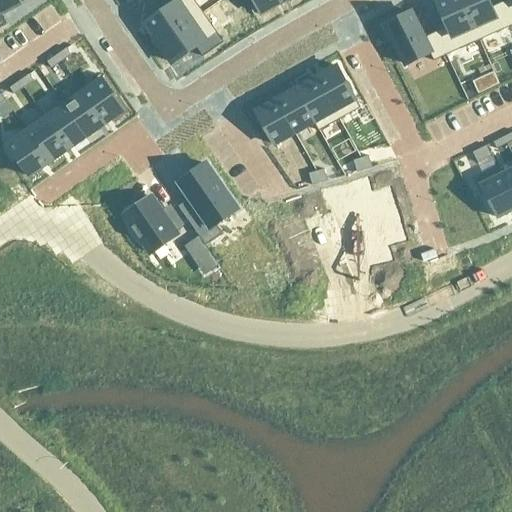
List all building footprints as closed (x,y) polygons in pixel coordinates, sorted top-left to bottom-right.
[(0,0),(0,28),(8,25),(2,14),(20,4),(17,0),(0,0)] [(146,25),(144,26),(150,35),(152,34),(158,44),(203,13),(193,0),(162,0),(168,8),(145,24),(146,25)] [(253,0),(261,14),(281,3),(279,0),(253,0)] [(447,27),(435,32),(446,55),(479,41),(461,0),(436,0),(437,0),(435,1),(447,27)] [(461,0),(479,41),(511,25),(511,24),(503,2),(491,8),(487,0),(461,0)] [(511,0),(508,0),(503,2),(511,24),(511,0)] [(411,12),(384,26),(390,38),(391,37),(405,65),(429,53),(433,62),(446,55),(435,32),(424,38),(411,12)] [(158,44),(157,45),(163,54),(165,53),(172,63),(195,47),(202,57),(223,43),(203,13),(158,44)] [(66,48),(56,55),(61,62),(71,55),(66,48)] [(56,55),(46,62),(51,69),(61,62),(56,55)] [(337,66),(316,78),(339,120),(360,108),(337,66)] [(29,74),(19,81),(24,88),(34,81),(29,74)] [(316,78),(296,89),(314,123),(318,131),(339,120),(316,78)] [(102,79),(82,93),(104,124),(124,111),(102,79)] [(480,80),(473,83),(478,94),(485,91),(480,80)] [(19,81),(9,88),(14,95),(24,88),(19,81)] [(296,89),(276,100),(294,134),(314,123),(296,89)] [(82,93),(64,106),(86,137),(104,124),(82,93)] [(276,100),(255,112),(274,145),(294,134),(276,100)] [(64,106),(45,119),(67,150),(86,137),(64,106)] [(45,119),(26,132),(48,163),(67,150),(45,119)] [(26,132),(7,145),(29,177),(48,163),(26,132)] [(511,132),(503,137),(507,144),(511,141),(511,132)] [(503,137),(492,142),(496,150),(507,144),(503,137)] [(486,145),(472,153),(477,164),(491,156),(486,145)] [(369,156),(361,158),(365,170),(373,168),(369,156)] [(361,158),(354,161),(357,172),(365,170),(361,158)] [(179,206),(178,207),(205,246),(223,234),(216,224),(236,210),(204,164),(178,182),(192,202),(181,209),(179,206)] [(497,166),(472,178),(481,195),(485,193),(497,218),(511,210),(511,197),(501,175),(502,174),(497,166)] [(324,169),(317,172),(320,183),(328,181),(324,169)] [(511,169),(502,174),(501,175),(511,197),(511,169)] [(317,172),(309,174),(312,186),(320,183),(317,172)] [(329,210),(336,207),(343,230),(396,215),(388,190),(366,196),(361,181),(324,193),(329,210)] [(150,197),(123,216),(150,254),(177,235),(150,197)] [(381,247),(403,240),(396,215),(343,230),(350,254),(346,255),(351,270),(385,260),(381,247)] [(199,238),(186,247),(195,260),(208,251),(199,238)]
